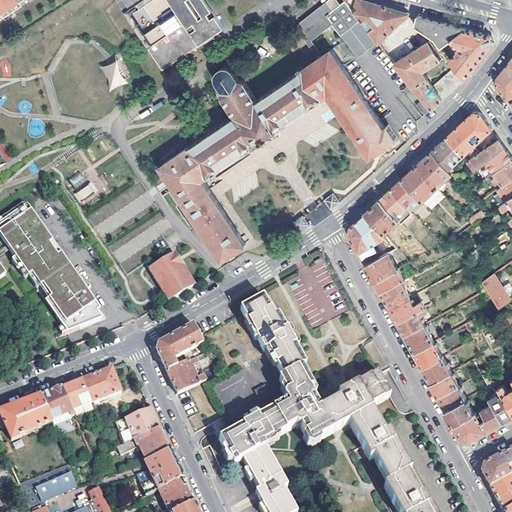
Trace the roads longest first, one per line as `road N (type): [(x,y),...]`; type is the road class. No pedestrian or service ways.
road 1 (residential): [(458,461),(327,227)]
road 2 (residential): [(135,341),(327,227)]
road 3 (residential): [(327,227),(478,83)]
road 4 (residential): [(135,341),(216,511)]
road 5 (residential): [(0,394),(135,341)]
